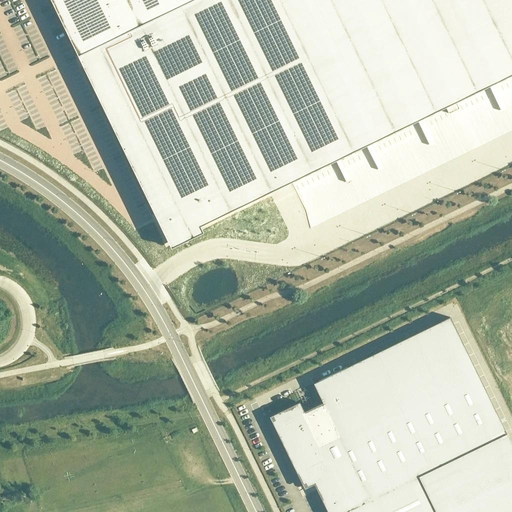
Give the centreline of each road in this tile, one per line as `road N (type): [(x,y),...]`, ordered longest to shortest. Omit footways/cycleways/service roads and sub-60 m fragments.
road 1 (unclassified): [(0,161),(60,200),(115,253),(185,367)]
road 2 (unclassified): [(255,511),(185,367)]
